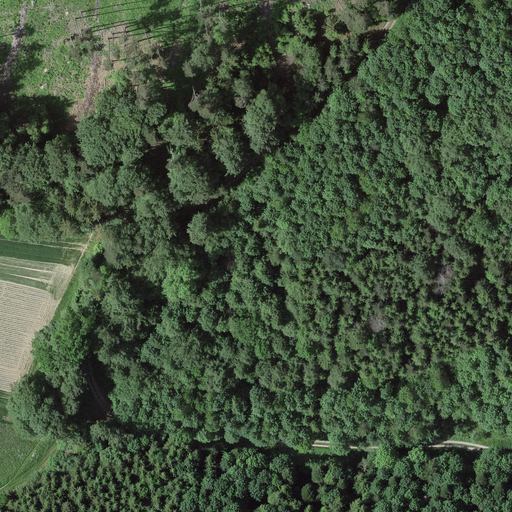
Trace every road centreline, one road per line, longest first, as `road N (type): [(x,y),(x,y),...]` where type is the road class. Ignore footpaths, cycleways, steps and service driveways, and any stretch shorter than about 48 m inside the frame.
road 1 (track): [(85,359),(100,400),(141,425),(332,445),(454,444),(511,457)]
road 2 (track): [(131,242),(196,206),(267,150),(355,65),(401,0)]
road 3 (track): [(85,359),(56,425),(0,488)]
road 4 (track): [(131,242),(94,310),(85,359)]
